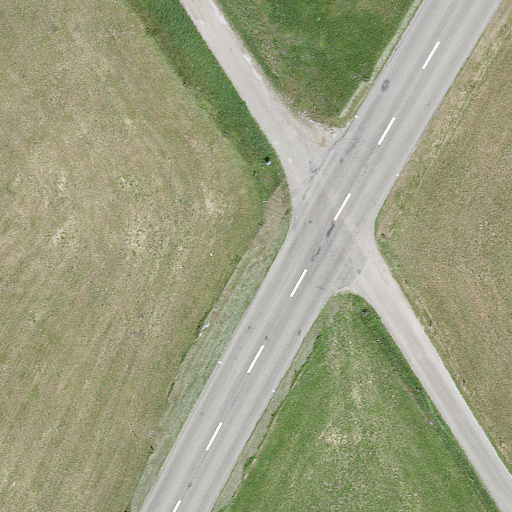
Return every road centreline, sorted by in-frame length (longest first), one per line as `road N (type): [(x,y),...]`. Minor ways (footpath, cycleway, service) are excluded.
road 1 (secondary): [(336,209),(177,511)]
road 2 (track): [(511,493),(336,209)]
road 3 (unclassified): [(198,0),(336,209)]
road 4 (secondary): [(459,0),(336,209)]
